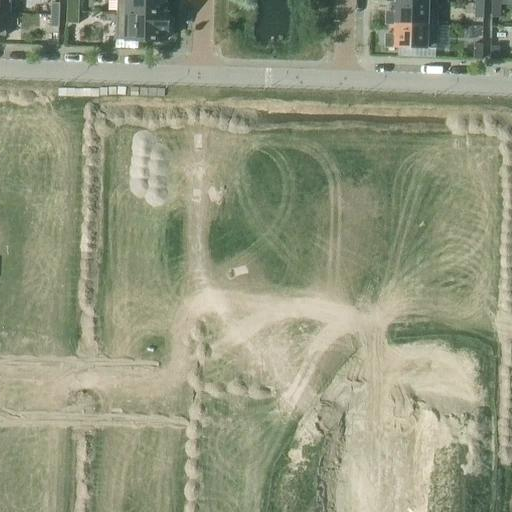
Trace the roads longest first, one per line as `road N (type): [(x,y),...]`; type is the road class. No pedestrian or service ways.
road 1 (residential): [(0,71),(198,77)]
road 2 (residential): [(195,377),(0,371)]
road 3 (residential): [(342,82),(511,89)]
road 4 (residential): [(198,77),(342,82)]
